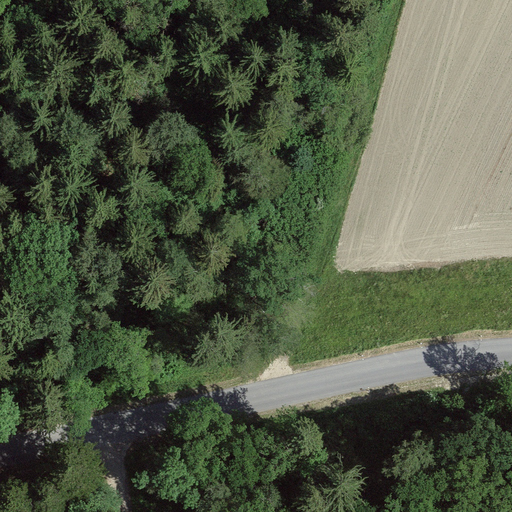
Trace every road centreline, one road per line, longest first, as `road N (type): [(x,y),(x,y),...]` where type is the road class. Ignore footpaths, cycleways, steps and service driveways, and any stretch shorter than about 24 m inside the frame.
road 1 (tertiary): [(0,452),(401,365),(511,354)]
road 2 (track): [(390,0),(289,391)]
